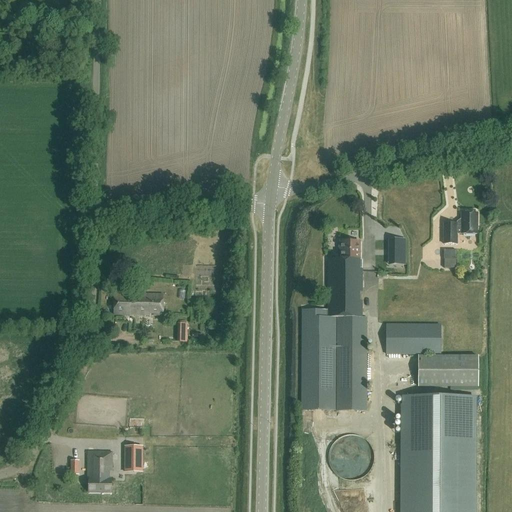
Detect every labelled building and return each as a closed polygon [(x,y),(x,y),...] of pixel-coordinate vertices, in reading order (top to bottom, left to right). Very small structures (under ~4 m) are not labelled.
[(25,9),(11,8),(10,15),(25,16),(25,9)] [(457,234),(462,235),(477,235),(477,213),(475,213),(475,210),(469,210),(469,213),(462,213),(462,226),(457,226),(457,224),(444,224),(444,245),(457,245),(457,234)] [(302,310),(302,331),(302,411),(335,411),(335,348),(337,348),(337,411),(366,411),(367,318),(362,318),(362,301),(359,301),(359,292),(362,292),(362,269),(360,269),(360,242),(340,242),(340,260),(328,260),(328,310),(302,310)] [(389,276),(407,275),(407,259),(407,242),(382,242),(382,259),(389,259),(389,276)] [(457,260),(457,251),(444,251),(444,260),(457,260)] [(162,311),(163,295),(114,295),(114,314),(162,316),(162,311)] [(386,355),(418,356),(418,387),(478,388),(478,356),(441,356),(441,326),(386,325),(386,355)] [(178,333),(178,342),(186,342),(186,333),(178,333)] [(401,511),(474,511),(476,397),(402,396),(401,511)] [(370,445),(367,442),(364,440),(361,438),(357,436),(354,435),(350,435),(346,436),(342,437),(339,439),(336,441),(333,444),(331,447),(330,451),(329,454),(328,458),(329,462),(330,466),(331,469),(333,473),(336,475),(339,478),(343,479),(347,481),(350,481),(354,481),(358,480),(362,478),(365,476),(368,474),(370,471),(372,467),(373,464),(374,460),(374,456),(373,452),(372,448),(370,445)] [(143,472),(143,447),(125,447),(125,472),(143,472)] [(112,472),(113,452),(88,452),(87,479),(89,479),(89,493),(111,493),(111,479),(109,479),(109,472),(112,472)] [(80,476),(80,461),(70,461),(70,476),(80,476)]
